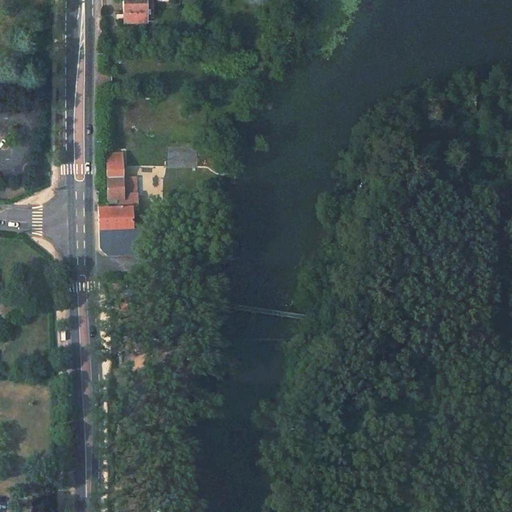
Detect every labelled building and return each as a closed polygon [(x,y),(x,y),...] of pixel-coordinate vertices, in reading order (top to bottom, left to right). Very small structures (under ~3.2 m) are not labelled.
[(122,0),(123,22),(145,21),(144,0),(122,0)] [(144,0),(145,21),(152,21),(151,0),(144,0)] [(266,22),(263,33),(270,35),(273,25),(266,22)] [(167,168),(197,166),(196,147),(166,148),(167,168)] [(97,217),(98,232),(131,231),(130,212),(136,212),(135,177),(122,177),(121,155),(105,155),(107,209),(97,209),(97,217)] [(98,232),(98,249),(107,258),(138,256),(137,231),(131,231),(98,232)]
